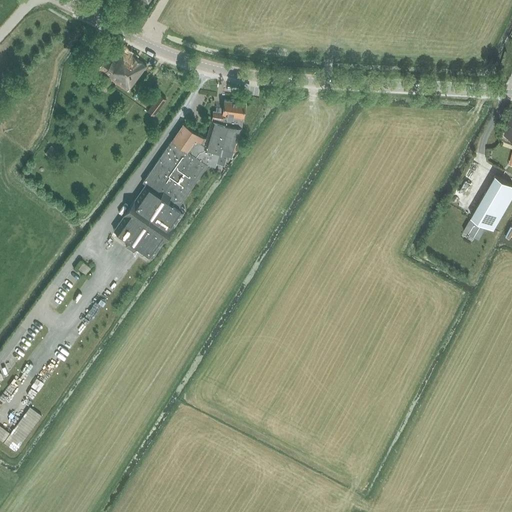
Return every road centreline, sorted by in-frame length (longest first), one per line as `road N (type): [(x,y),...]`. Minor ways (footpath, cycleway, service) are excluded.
road 1 (tertiary): [(511,93),(270,82),(201,71),(54,0)]
road 2 (unknown): [(98,225),(44,309),(56,325),(79,319),(106,276),(107,259)]
road 3 (unknown): [(214,73),(98,225)]
